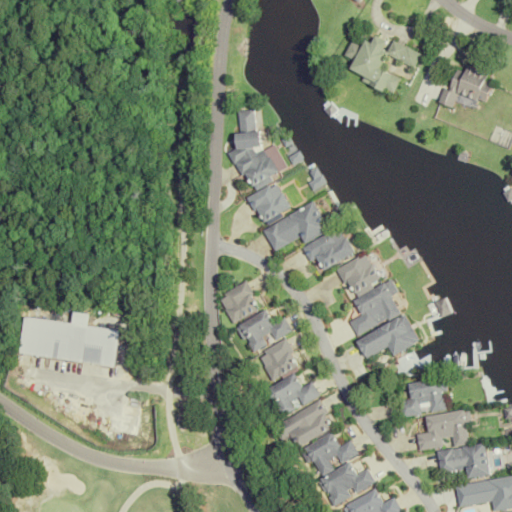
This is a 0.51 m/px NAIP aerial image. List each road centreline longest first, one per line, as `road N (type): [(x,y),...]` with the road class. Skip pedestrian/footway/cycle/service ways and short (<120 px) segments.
road 1 (residential): [(511,31),(453,0),(226,9),(207,244)]
road 2 (residential): [(207,244),(253,252),(304,299),(355,408),(430,511)]
road 3 (residential): [(255,511),(220,431),(207,244)]
road 4 (residential): [(232,467),(136,463),(77,449),(0,401)]
